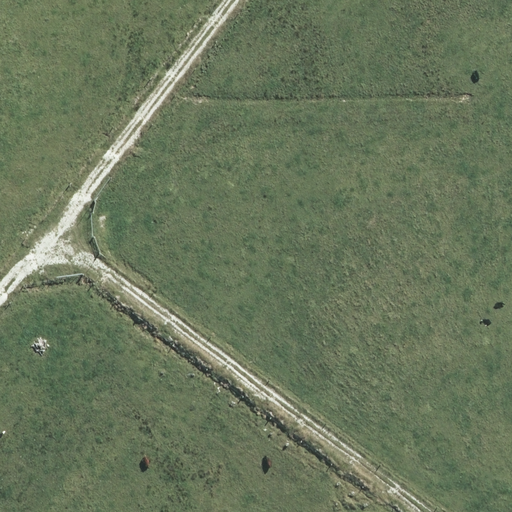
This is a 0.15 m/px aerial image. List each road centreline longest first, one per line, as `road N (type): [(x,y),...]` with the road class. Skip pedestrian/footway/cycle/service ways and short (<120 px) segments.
road 1 (track): [(50,236),(146,297),(429,511)]
road 2 (track): [(0,300),(232,0)]
